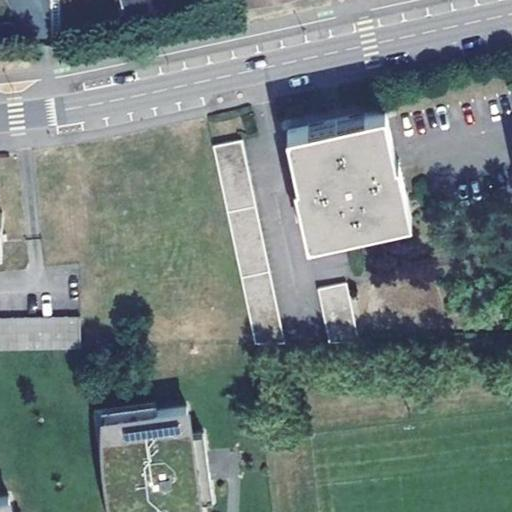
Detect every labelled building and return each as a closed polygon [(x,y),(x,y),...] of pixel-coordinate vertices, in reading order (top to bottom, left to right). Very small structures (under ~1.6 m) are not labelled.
[(130,0),(129,0),(119,2),(127,32),(137,30),(131,2),(130,0)] [(342,121),(293,133),(304,181),(302,181),(316,239),(416,217),(403,158),(401,158),(389,110),(342,121)] [(246,142),(215,149),(244,277),(275,278),(246,142)] [(349,283),(320,286),(326,343),(355,340),(349,283)] [(0,338),(70,336),(70,306),(0,307),(0,338)] [(86,400),(87,408),(149,399),(148,392),(86,400)] [(87,408),(101,511),(195,511),(193,492),(206,490),(196,421),(183,423),(179,394),(149,399),(87,408)]
